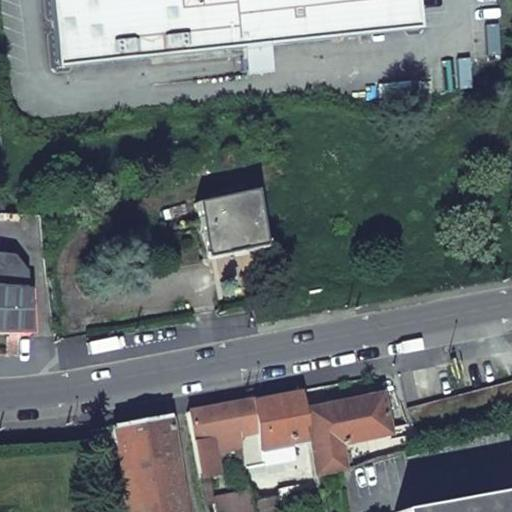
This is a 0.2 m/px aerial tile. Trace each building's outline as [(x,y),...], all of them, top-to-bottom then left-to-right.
[(49,0),(56,68),(265,47),(259,0),(49,0)] [(418,28),(414,0),(259,0),(265,47),(418,28)] [(204,256),(263,244),(253,193),(194,204),(204,256)] [(0,255),(0,333),(29,334),(22,273),(10,257),(0,255)] [(416,436),(511,411),(511,381),(408,409),(412,424),(416,436)] [(301,392),(245,404),(253,436),(238,439),(240,451),(241,456),(310,442),(303,408),(301,392)] [(311,451),(341,447),(340,443),(389,436),(388,429),(382,394),(356,399),(357,404),(344,406),(344,401),(303,408),(310,442),(311,451)] [(223,407),(187,414),(199,477),(218,475),(215,456),(240,451),(238,439),(253,436),(245,404),(223,407)] [(131,425),(112,429),(126,511),(184,511),(167,418),(131,425)] [(390,440),(416,436),(412,424),(388,429),(389,436),(390,440)] [(344,470),(341,447),(311,451),(315,473),(344,470)] [(253,511),(297,511),(321,506),(317,487),(251,503),(253,511)] [(511,511),(511,503),(498,506),(496,492),(429,504),(395,510),(395,511),(511,511)]
